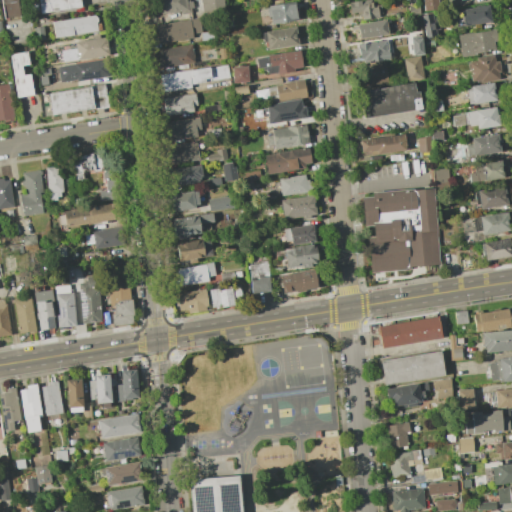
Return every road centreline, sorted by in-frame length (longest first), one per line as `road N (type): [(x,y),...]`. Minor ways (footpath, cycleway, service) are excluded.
road 1 (primary): [(0,364),(511,282)]
road 2 (residential): [(126,0),(170,511)]
road 3 (residential): [(321,0),(365,511)]
road 4 (residential): [(0,147),(138,126)]
